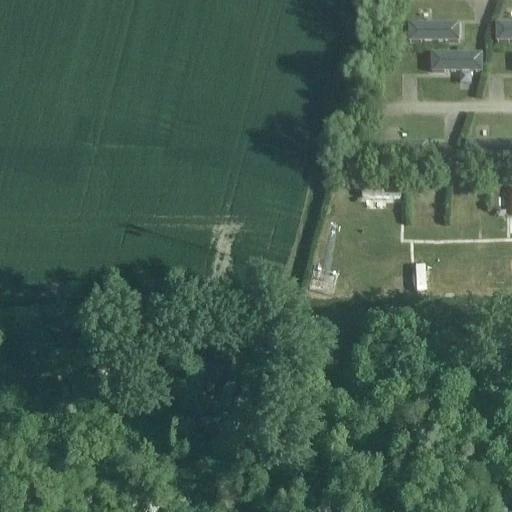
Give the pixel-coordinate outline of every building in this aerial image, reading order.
[(497,43),(511,43),(511,24),(497,25),(497,43)] [(409,44),(460,44),(460,25),(409,26),(409,44)] [(432,74),(483,74),(483,56),(432,55),(432,74)] [(511,141),(466,143),(466,162),(511,160),(511,141)] [(428,143),(377,144),(377,163),(428,162),(428,143)] [(406,200),(406,185),(366,185),(366,200),(406,200)]
